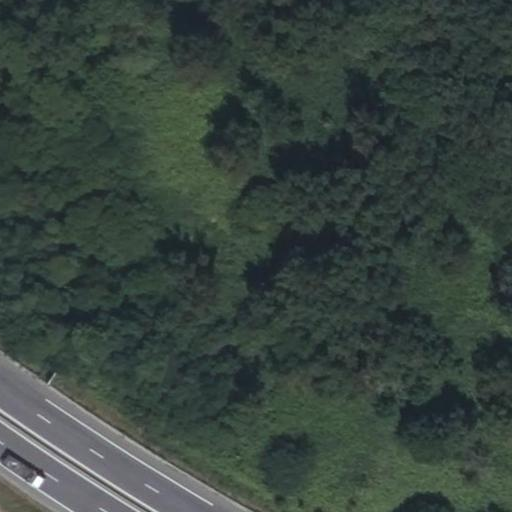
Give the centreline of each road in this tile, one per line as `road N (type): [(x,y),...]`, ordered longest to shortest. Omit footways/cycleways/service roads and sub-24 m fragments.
road 1 (trunk): [(191,511),(0,389)]
road 2 (trunk): [(0,444),(103,511)]
